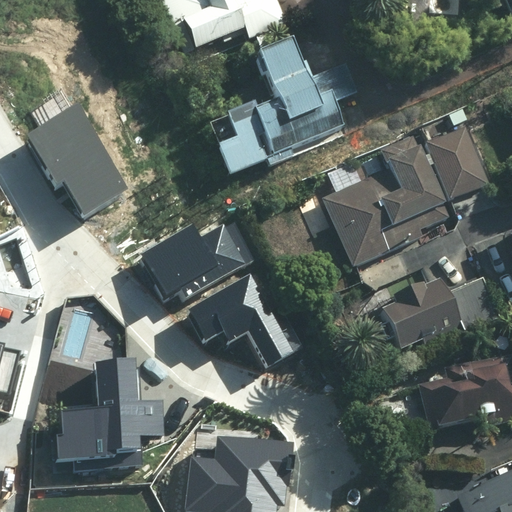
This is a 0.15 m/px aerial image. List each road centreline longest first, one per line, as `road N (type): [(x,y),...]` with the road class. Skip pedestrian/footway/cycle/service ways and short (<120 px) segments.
road 1 (unknown): [(305,141),(511,47)]
road 2 (unknown): [(47,222),(29,365)]
